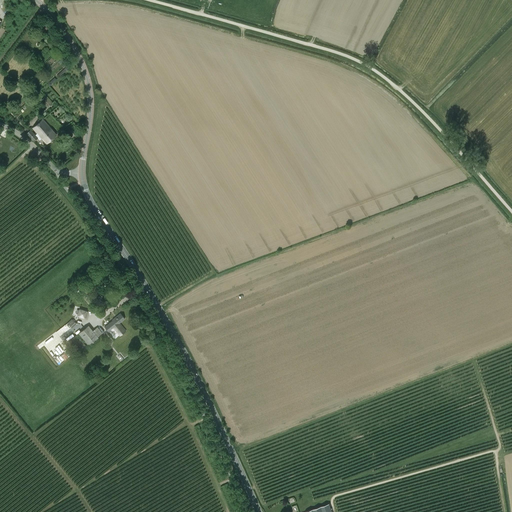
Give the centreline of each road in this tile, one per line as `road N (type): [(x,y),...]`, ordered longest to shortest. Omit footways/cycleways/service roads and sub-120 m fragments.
road 1 (unclassified): [(511,213),(436,125),(365,65),(148,0)]
road 2 (secondary): [(258,511),(190,364),(90,202),(81,174)]
road 3 (secondary): [(81,174),(86,77),(35,0)]
